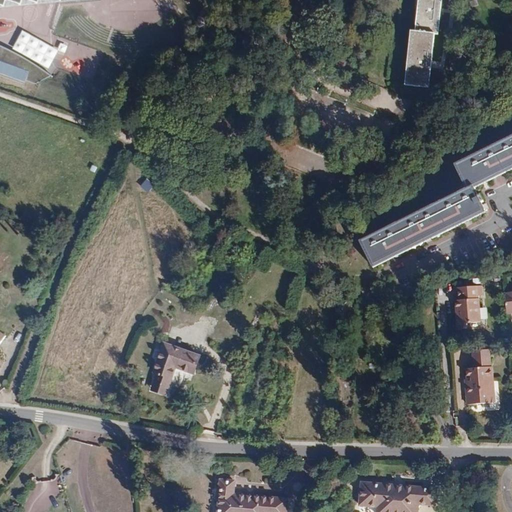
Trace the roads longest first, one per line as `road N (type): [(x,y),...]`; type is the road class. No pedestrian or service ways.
road 1 (residential): [(59,420),(218,446),(511,451)]
road 2 (track): [(364,295),(415,358),(452,451)]
road 3 (unknown): [(452,451),(458,383),(445,290)]
road 4 (residential): [(405,273),(511,213)]
